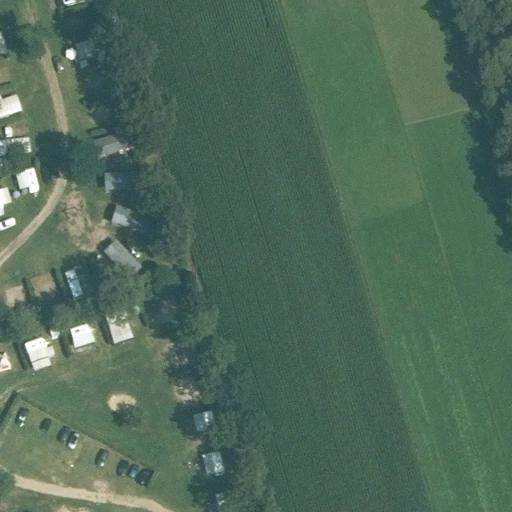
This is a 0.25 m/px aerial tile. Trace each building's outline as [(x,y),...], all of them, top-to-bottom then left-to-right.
[(0,148),(15,145),(10,123),(0,125),(0,148)] [(95,159),(121,157),(119,135),(93,137),(95,159)] [(101,185),(127,184),(126,168),(100,170),(101,185)] [(108,222),(148,223),(148,207),(109,205),(108,222)] [(153,320),(171,313),(162,294),(145,302),(153,320)] [(110,312),(115,329),(130,325),(124,307),(110,312)] [(94,315),(83,319),(91,345),(102,342),(94,315)] [(33,370),(54,366),(47,332),(26,336),(33,370)] [(179,333),(161,335),(164,354),(182,352),(179,333)]
